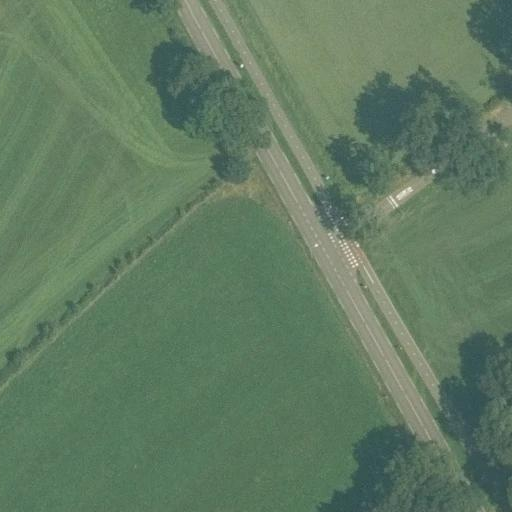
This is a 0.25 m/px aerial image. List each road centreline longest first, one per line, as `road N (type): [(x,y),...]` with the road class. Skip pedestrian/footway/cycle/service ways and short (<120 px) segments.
road 1 (secondary): [(469,511),(324,249)]
road 2 (secondary): [(324,249),(184,0)]
road 3 (unclassified): [(324,249),(511,117)]
